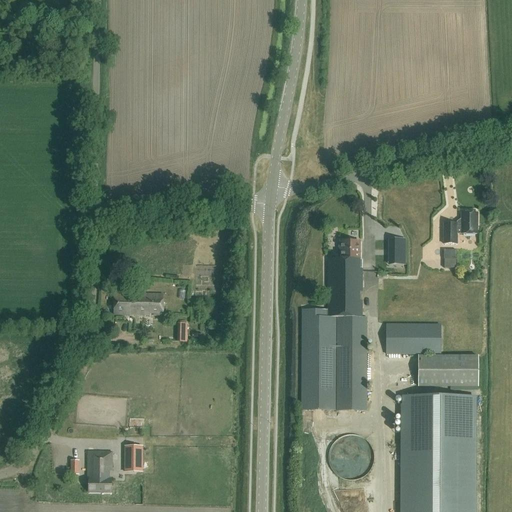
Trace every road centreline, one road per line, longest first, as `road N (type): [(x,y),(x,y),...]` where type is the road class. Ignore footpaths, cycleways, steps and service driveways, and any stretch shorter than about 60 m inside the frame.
road 1 (tertiary): [(262,511),(271,195)]
road 2 (unclassified): [(0,475),(25,460),(86,339),(94,234)]
road 3 (unclassified): [(271,195),(511,139)]
road 4 (unclassified): [(94,234),(97,0)]
road 5 (tertiary): [(271,195),(301,0)]
road 6 (unclassified): [(94,234),(271,195)]
